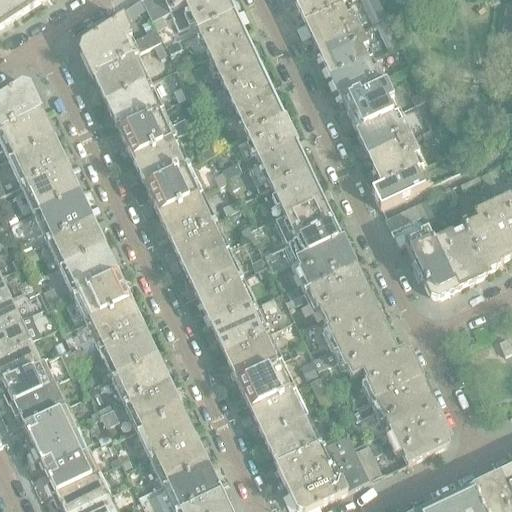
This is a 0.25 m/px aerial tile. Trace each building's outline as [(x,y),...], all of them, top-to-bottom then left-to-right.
[(31,12),(23,0),(0,0),(0,3),(13,23),(31,12)] [(48,0),(23,0),(31,12),(48,0)] [(233,17),(225,0),(147,0),(141,4),(152,26),(156,34),(166,29),(162,21),(169,16),(178,35),(193,28),(196,35),(233,17)] [(342,0),(291,0),(305,28),(346,8),(342,0)] [(376,0),(365,0),(359,3),(371,29),(375,27),(386,22),(387,22),(376,0)] [(0,31),(13,23),(0,3),(0,31)] [(372,62),(346,8),(305,28),(330,82),(372,62)] [(258,70),(233,17),(196,35),(221,88),(258,70)] [(387,22),(386,22),(375,27),(382,42),(386,40),(392,53),(393,54),(400,50),(387,22)] [(140,59),(122,23),(82,49),(79,57),(92,84),(94,83),(105,108),(149,87),(136,60),(140,59)] [(397,117),(389,99),(394,96),(390,87),(385,89),(372,62),(330,82),(356,136),(397,117)] [(391,87),(414,77),(410,69),(387,79),(391,87)] [(283,122),(268,91),(258,70),(221,88),(246,140),(283,122)] [(175,142),(149,88),(149,87),(105,108),(131,163),(175,142)] [(204,96),(201,87),(184,95),(188,103),(204,96)] [(42,119),(29,90),(21,88),(0,101),(0,146),(8,164),(53,143),(41,119),(42,119)] [(186,103),(181,92),(171,96),(175,108),(186,103)] [(426,104),(422,95),(410,101),(414,109),(425,105),(426,104)] [(216,123),(212,115),(201,120),(205,128),(215,123),(216,123)] [(423,170),(410,144),(410,143),(397,117),(356,136),(382,190),(423,170)] [(308,175),(293,144),(283,122),(246,140),(258,166),(248,172),(260,198),(271,193),(308,175)] [(205,136),(218,129),(215,123),(205,128),(202,129),(205,136)] [(425,144),(440,136),(437,129),(437,130),(422,136),(421,137),(425,144)] [(202,199),(175,143),(175,142),(131,163),(158,220),(202,199)] [(78,197),(64,167),(53,143),(8,164),(33,218),(78,197)] [(215,160),(213,156),(211,151),(199,157),(203,165),(215,160)] [(241,175),(235,163),(220,170),(226,182),(234,179),(241,175)] [(380,214),(432,189),(431,188),(423,170),(382,190),(371,195),(380,214)] [(500,185),(494,173),(480,180),(484,189),(487,187),(489,191),(500,185)] [(332,227),(318,196),(308,175),(271,193),(295,245),(332,227)] [(227,188),(222,176),(213,181),(218,192),(227,188)] [(244,205),(238,192),(240,191),(234,179),(226,182),(238,208),(244,205)] [(480,185),(482,185),(479,179),(459,189),(462,195),(480,185)] [(104,252),(78,197),(33,218),(60,273),(104,252)] [(228,255),(202,199),(158,220),(184,275),(228,255)] [(511,201),(492,211),(461,225),(464,231),(485,277),(496,272),(498,267),(511,260),(511,201)] [(437,228),(426,204),(414,209),(419,220),(425,234),(437,228)] [(419,220),(414,209),(384,224),(389,234),(419,220)] [(295,265),(327,250),(341,244),(332,227),(295,245),(287,249),(295,265)] [(254,243),(250,235),(248,231),(240,234),(246,247),(254,243)] [(487,280),(485,277),(464,231),(433,246),(428,235),(426,236),(418,240),(419,244),(406,250),(430,304),(438,304),(451,298),(451,299),(460,294),(459,294),(474,287),(474,286),(487,280)] [(30,249),(25,238),(15,243),(21,257),(35,251),(34,247),(30,249)] [(368,303),(341,244),(327,250),(295,265),(294,266),(298,274),(294,276),(314,318),(319,315),(323,324),(368,303)] [(0,253),(9,249),(7,245),(2,247),(1,245),(0,245),(0,253)] [(273,255),(270,248),(260,252),(263,260),(273,255)] [(130,306),(104,252),(60,273),(85,327),(130,306)] [(39,262),(34,253),(24,258),(28,267),(39,262)] [(241,283),(229,256),(228,255),(184,275),(211,331),(254,311),(241,283)] [(26,266),(23,259),(13,264),(16,271),(26,266)] [(268,270),(264,261),(251,268),(255,276),(257,276),(267,271),(268,270)] [(270,279),(267,271),(257,276),(260,283),(270,279)] [(36,289),(32,281),(24,285),(28,293),(36,289)] [(0,307),(10,302),(0,282),(0,307)] [(51,288),(40,292),(49,310),(59,305),(55,298),(52,292),(51,288)] [(38,296),(36,290),(27,295),(29,300),(38,296)] [(288,312),(302,305),(299,299),(291,303),(285,306),(288,312)] [(0,333),(20,324),(10,302),(0,307),(0,333)] [(387,343),(368,303),(323,324),(327,334),(322,336),(327,346),(332,355),(312,365),(321,384),(328,381),(324,372),(337,366),(342,376),(346,374),(351,382),(361,377),(362,378),(396,361),(387,343)] [(155,360),(130,306),(85,327),(110,381),(155,360)] [(281,367),(259,321),(254,311),(211,331),(237,388),(281,367)] [(30,346),(36,343),(30,329),(33,328),(29,320),(20,324),(0,333),(0,361),(31,347),(30,346)] [(511,355),(505,343),(502,344),(500,345),(498,346),(497,346),(500,354),(503,359),(511,355)] [(306,354),(302,344),(296,347),(294,352),(297,358),(306,354)] [(41,369),(31,347),(0,361),(0,387),(2,386),(2,387),(41,369)] [(84,361),(80,352),(70,356),(75,365),(84,361)] [(79,377),(69,355),(60,359),(71,381),(79,377)] [(434,414),(421,385),(409,361),(408,361),(402,359),(402,358),(396,361),(362,378),(365,386),(360,388),(369,407),(365,409),(364,408),(355,412),(359,422),(369,417),(371,412),(379,428),(384,426),(389,436),(434,414)] [(91,370),(86,360),(84,361),(75,365),(80,375),(91,370)] [(181,414),(155,360),(110,381),(136,435),(181,414)] [(9,411),(54,389),(44,367),(41,369),(2,387),(7,396),(3,398),(9,411)] [(309,387),(318,383),(315,375),(290,386),(281,367),(237,388),(263,443),(307,422),(294,394),(309,387)] [(318,383),(309,387),(321,415),(333,410),(330,404),(325,394),(320,382),(318,383)] [(65,412),(54,389),(9,411),(14,422),(18,421),(23,432),(65,412)] [(75,434),(65,412),(23,432),(28,441),(24,443),(30,455),(75,434)] [(206,469),(181,414),(136,435),(162,490),(206,469)] [(448,444),(434,414),(389,436),(386,438),(379,441),(353,453),(370,487),(382,481),(373,462),(381,458),(378,450),(383,447),(385,446),(388,442),(396,461),(402,459),(407,470),(446,451),(445,450),(447,445),(448,444)] [(117,422),(114,415),(101,420),(105,428),(117,422)] [(320,450),(307,422),(263,443),(274,466),(273,467),(294,511),(316,511),(370,487),(353,453),(346,438),(320,450)] [(87,457),(75,434),(30,455),(36,467),(39,465),(44,477),(87,457)] [(111,444),(109,438),(98,442),(101,449),(111,444)] [(97,479),(96,478),(87,457),(44,477),(49,486),(45,488),(51,501),(97,479)] [(132,470),(127,458),(119,461),(125,474),(132,470)] [(142,475),(138,468),(125,475),(129,481),(142,475)] [(228,511),(219,492),(217,492),(206,469),(162,490),(172,511),(228,511)] [(511,511),(511,473),(471,492),(480,511),(511,511)] [(85,511),(108,502),(97,479),(51,501),(57,511),(60,510),(61,511),(85,511)] [(480,511),(471,492),(461,497),(459,500),(433,511),(480,511)] [(112,511),(108,502),(85,511),(112,511)]
